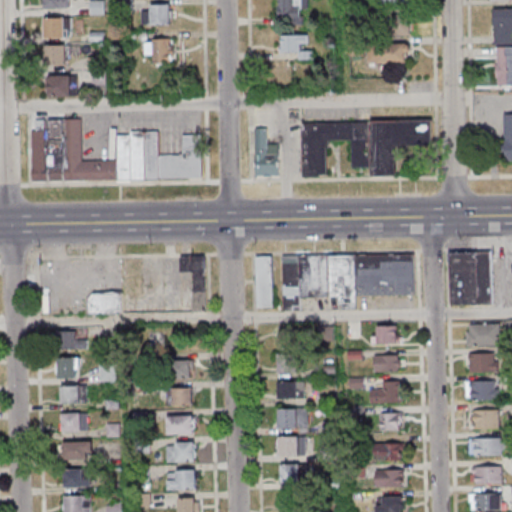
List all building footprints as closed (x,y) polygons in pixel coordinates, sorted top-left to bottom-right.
[(40,0),(41,10),(66,10),(65,0),(40,0)] [(102,0),(87,1),(88,16),(103,15),(102,0)] [(115,0),(130,0),(130,12),(115,12),(115,0)] [(276,0),(305,0),(306,9),(298,9),(298,18),(276,19),(276,0)] [(139,11),(148,11),(147,4),(168,4),(168,10),(171,10),(171,19),(168,19),(168,26),(139,26),(139,11)] [(511,10),(491,10),(491,46),(511,45),(511,10)] [(362,11),(362,21),(346,21),(346,11),(362,11)] [(373,15),(373,37),(408,36),(407,25),(412,25),(412,14),(373,15)] [(41,20),(41,40),(66,39),(65,30),(62,30),(61,19),(41,20)] [(87,32),(88,43),(102,42),(101,32),(87,32)] [(279,37),(305,37),(305,46),(299,46),(299,52),(311,52),(311,60),(296,60),(296,54),(279,55),(279,37)] [(150,40),(169,40),(169,50),(171,50),(171,54),(168,54),(168,64),(151,64),(151,56),(143,56),(142,43),(150,43),(150,40)] [(346,41),(346,57),(361,56),(361,40),(346,41)] [(366,45),(366,64),(404,64),(404,54),(405,54),(406,53),(407,52),(407,49),(407,48),(406,46),(405,46),(404,46),(404,45),(366,45)] [(42,47),(42,67),(63,66),(63,56),(68,56),(68,47),(42,47)] [(511,48),(511,86),(495,87),(495,78),(493,78),(493,66),(495,66),(495,48),(511,48)] [(85,58),(86,70),(103,69),(103,57),(85,58)] [(89,71),(89,85),(103,84),(103,70),(89,71)] [(45,77),(46,99),(69,99),(68,96),(75,96),(74,77),(45,77)] [(63,118),(64,180),(118,179),(117,159),(82,159),(82,118),(63,118)] [(369,121),(431,119),(432,144),(397,146),(398,174),(371,175),(371,166),(369,121)] [(301,123),(303,176),(327,175),(326,147),(330,147),(329,140),(352,139),(353,167),(371,166),(369,121),(301,123)] [(254,127),(255,174),(265,174),(265,175),(271,175),(271,174),(279,174),(279,152),(267,152),(267,127),(254,127)] [(30,129),(30,180),(48,180),(48,141),(48,129),(30,129)] [(130,130),(143,130),(144,147),(145,178),(131,178),(130,134),(130,130)] [(143,130),(157,130),(158,154),(158,178),(145,178),(144,147),(143,130)] [(118,179),(131,178),(130,134),(117,135),(117,159),(118,179)] [(158,154),(158,178),(201,178),(201,134),(182,134),(182,154),(158,154)] [(64,180),(48,180),(48,141),(63,141),(64,180)] [(482,304),(481,251),(455,252),(457,305),(482,304)] [(482,304),(496,304),(495,251),(481,251),(482,304)] [(184,255),(184,271),(197,271),(197,290),(209,290),(209,271),(210,271),(210,254),(184,255)] [(272,306),(272,254),(256,254),(256,306),(272,306)] [(331,255),(332,296),(342,296),(343,306),(359,305),(357,254),(331,255)] [(303,255),(284,256),(285,310),(304,309),(304,296),(303,255)] [(331,255),(303,255),(304,296),(332,296),(331,255)] [(417,262),(384,262),(384,268),(362,268),(359,305),(417,308),(417,262)] [(127,292),(127,313),(94,314),(94,298),(99,292),(127,292)] [(502,323),(467,323),(467,345),(502,345),(502,323)] [(401,343),(401,325),(374,325),(374,343),(401,343)] [(321,326),(320,337),(336,337),(336,326),(321,326)] [(77,330),(58,330),(58,348),(88,348),(88,339),(77,339),(77,330)] [(280,346),(297,346),(297,330),(280,330),(280,346)] [(278,352),(278,371),(300,371),(300,352),(278,352)] [(499,371),(499,352),(470,352),(470,371),(499,371)] [(401,354),(375,354),(375,370),(401,370),(401,354)] [(77,377),(77,357),(58,357),(58,377),(77,377)] [(175,360),(175,377),(192,377),(192,360),(175,360)] [(115,365),(101,365),(101,379),(115,379),(115,365)] [(278,398),(305,398),(305,380),(278,380),(278,398)] [(402,402),(402,380),(382,380),(382,389),(372,389),(372,402),(402,402)] [(500,398),(500,380),(466,380),(466,398),(500,398)] [(61,402),(87,402),(87,385),(61,385),(61,402)] [(173,404),(193,404),(193,387),(173,387),(173,404)] [(279,427),(309,426),(309,407),(279,407),(279,427)] [(500,427),(500,409),(472,409),(472,427),(500,427)] [(63,429),(88,429),(88,412),(63,412),(63,429)] [(404,429),(404,412),(381,412),(381,429),(404,429)] [(195,432),(195,415),(168,415),(168,432),(195,432)] [(307,455),(307,435),(279,435),(279,455),(307,455)] [(470,437),(470,454),(503,454),(503,437),(470,437)] [(93,441),(60,441),(60,458),(93,458),(93,441)] [(168,441),(168,461),(195,461),(195,441),(168,441)] [(403,442),(376,442),(376,459),(403,459),(403,442)] [(300,481),(300,463),(281,464),(282,481),(300,481)] [(503,466),(472,466),(472,483),(503,483),(503,466)] [(90,468),(65,468),(65,486),(90,486),(90,468)] [(405,469),(376,469),(376,486),(405,486),(405,469)] [(197,489),(197,470),(168,470),(168,489),(197,489)] [(283,492),(283,509),(301,509),(301,492),(283,492)] [(502,510),(502,492),(471,492),(471,510),(502,510)] [(91,511),(91,495),(65,495),(64,511),(91,511)] [(377,511),(404,511),(404,496),(377,496),(377,511)] [(179,511),(197,511),(198,497),(179,497),(179,511)]
